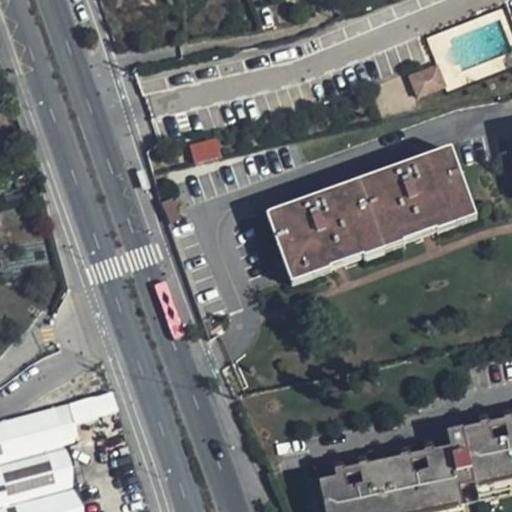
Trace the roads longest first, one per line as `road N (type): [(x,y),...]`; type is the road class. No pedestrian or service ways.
road 1 (tertiary): [(13,0),(187,511)]
road 2 (tertiary): [(233,511),(96,117)]
road 3 (residential): [(96,117),(312,68),(473,0)]
road 4 (tertiary): [(96,117),(54,0)]
